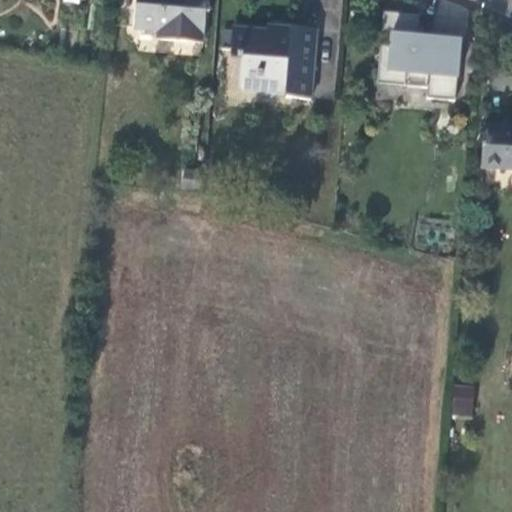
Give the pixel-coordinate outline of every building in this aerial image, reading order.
[(204,43),(206,0),(136,0),(134,30),(158,32),(157,39),(204,43)] [(455,100),(461,35),(432,33),(432,41),(417,39),(419,16),(383,12),(381,34),(391,36),(390,47),(380,46),(378,72),(405,73),(404,85),(427,87),(426,98),(455,100)] [(310,99),(316,31),(277,27),(277,32),(267,31),(267,29),(234,26),(232,46),(245,47),(244,59),(243,68),(242,68),(240,89),(263,91),(263,89),(286,91),(286,97),(310,99)] [(244,59),(245,47),(232,46),(231,58),(244,59)] [(404,85),(405,73),(378,72),(377,83),(404,85)] [(511,170),(511,127),(485,126),(481,168),(511,170)] [(469,414),(471,389),(456,388),(454,413),(469,414)]
